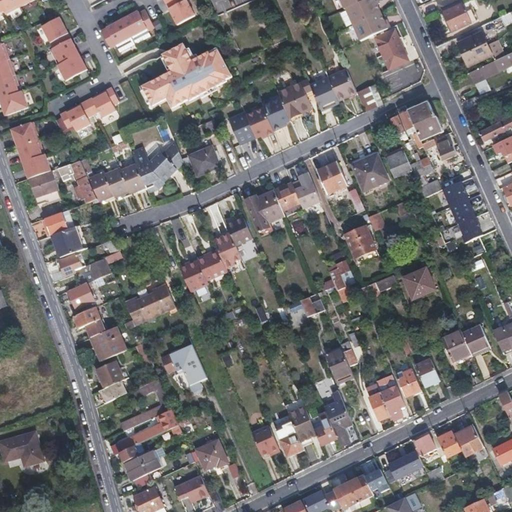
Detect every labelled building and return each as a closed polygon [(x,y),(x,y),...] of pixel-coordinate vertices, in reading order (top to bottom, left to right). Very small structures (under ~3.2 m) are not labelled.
[(0,0),(0,12),(4,11),(6,13),(32,0),(0,0)] [(164,0),(169,8),(174,6),(170,0),(164,0)] [(170,0),(174,6),(169,8),(177,24),(196,15),(191,6),(188,7),(185,1),(185,0),(170,0)] [(211,0),(212,1),(218,15),(235,8),(231,0),(211,0)] [(340,0),(345,9),(346,9),(365,0),(340,0)] [(365,0),(346,9),(361,41),(391,27),(387,19),(385,20),(377,4),(380,3),(378,0),(365,0)] [(448,0),(437,5),(439,11),(454,5),(451,0),(448,0)] [(470,22),(462,4),(443,12),(452,31),(470,22)] [(138,10),(146,26),(139,29),(141,32),(147,28),(148,30),(155,27),(144,7),(138,10)] [(146,26),(138,10),(106,27),(109,32),(103,35),(110,48),(117,44),(115,42),(122,38),(123,41),(141,32),(139,29),(146,26)] [(53,40),(50,41),(53,48),(50,49),(66,80),(88,69),(72,38),(71,38),(67,40),(64,35),(68,32),(60,16),(42,26),(47,35),(50,33),(53,40)] [(409,61),(396,30),(376,39),(390,69),(409,61)] [(495,60),(505,56),(497,39),(487,44),(481,32),(458,43),(468,65),(492,54),(495,60)] [(21,90),(4,42),(0,43),(0,100),(5,115),(28,106),(22,90),(21,90)] [(203,58),(202,56),(184,64),(176,48),(167,53),(164,54),(172,71),(143,86),(153,105),(168,98),(173,108),(189,99),(190,100),(218,86),(218,85),(224,81),(210,55),(203,58)] [(495,60),(469,72),(474,82),(498,71),(495,60)] [(339,101),(357,92),(353,83),(347,69),(329,78),(339,101)] [(357,92),(375,84),(371,75),(353,83),(357,92)] [(329,78),(312,85),(313,89),(317,98),(322,110),(331,106),(340,102),(339,101),(329,78)] [(312,85),(309,80),(292,87),(279,93),(290,117),(302,111),(313,106),(311,101),(307,92),(313,89),(312,85)] [(279,93),(292,87),(290,83),(278,89),(279,93)] [(383,103),(382,99),(375,84),(357,92),(366,111),(383,103)] [(119,101),(112,87),(60,113),(68,128),(73,125),(77,131),(91,123),(87,117),(99,111),(102,117),(116,110),(113,104),(119,101)] [(317,98),(313,89),(307,92),(311,101),(317,98)] [(431,103),(410,112),(418,131),(419,133),(422,141),(444,132),(431,103)] [(290,117),(292,121),(304,116),(302,111),(290,117)] [(418,131),(410,112),(403,115),(411,133),(418,131)] [(392,120),(399,138),(407,135),(399,117),(392,120)] [(511,118),(481,133),(485,141),(507,130),(507,128),(511,125),(511,118)] [(203,123),(209,136),(216,133),(210,120),(203,123)] [(11,128),(28,178),(29,178),(51,170),(45,153),(44,153),(34,121),(11,128)] [(424,145),(422,141),(419,133),(415,135),(426,160),(430,158),(429,157),(424,145)] [(113,137),(116,144),(124,141),(121,134),(113,137)] [(503,151),(507,160),(511,157),(511,136),(494,145),(498,153),(503,151)] [(443,139),(441,137),(424,145),(429,157),(439,153),(446,167),(458,162),(447,137),(443,139)] [(245,168),(259,161),(249,141),(235,149),(245,168)] [(146,154),(135,159),(136,161),(136,163),(146,184),(147,188),(154,186),(158,189),(159,188),(164,182),(162,181),(175,167),(181,159),(174,142),(162,154),(163,156),(150,162),(146,154)] [(183,162),(183,164),(190,161),(197,175),(219,166),(217,160),(213,151),(211,146),(181,159),(183,162)] [(143,147),(132,152),(135,159),(146,154),(143,147)] [(163,156),(162,154),(160,152),(150,162),(163,156)] [(365,192),(389,181),(378,155),(366,161),(367,162),(355,168),(365,192)] [(398,183),(415,175),(413,170),(407,155),(389,163),(398,183)] [(87,201),(98,197),(91,182),(89,176),(81,158),(70,162),(73,168),(80,185),(86,197),(87,201)] [(348,184),(338,161),(319,169),(322,179),(320,180),(325,193),(348,184)] [(431,162),(423,165),(413,170),(415,175),(417,179),(436,171),(431,162)] [(146,184),(136,163),(122,169),(131,189),(131,190),(146,184)] [(106,173),(114,193),(115,195),(131,189),(122,169),(121,167),(106,173)] [(29,178),(38,201),(60,193),(58,188),(60,187),(52,169),(51,170),(29,178)] [(91,182),(98,197),(99,200),(114,193),(106,173),(106,172),(105,170),(89,176),(91,182)] [(300,198),(305,209),(323,202),(314,183),(304,187),(302,183),(301,180),(294,183),(300,198)] [(294,182),(275,190),(282,206),(300,198),(294,183),(294,182)] [(425,197),(444,189),(441,182),(422,190),(425,197)] [(511,183),(503,188),(511,205),(511,204),(511,183)] [(80,199),(86,197),(80,185),(75,187),(75,188),(80,199)] [(364,207),(356,187),(348,191),(357,210),(364,207)] [(446,195),(444,189),(425,197),(437,225),(442,236),(446,244),(451,242),(438,211),(435,212),(434,208),(437,207),(439,211),(446,208),(444,204),(456,198),(452,192),(446,195)] [(257,197),(268,223),(286,216),(282,206),(275,190),(257,197)] [(60,193),(38,201),(39,203),(47,201),(48,203),(62,198),(60,193)] [(246,199),(260,235),(271,230),(268,223),(257,197),(256,195),(246,199)] [(323,202),(305,209),(308,218),(326,210),(323,202)] [(45,223),(47,227),(67,219),(63,211),(44,218),(45,223)] [(490,217),(487,211),(472,218),(474,224),(490,217)] [(380,213),(370,216),(376,231),(386,227),(380,213)] [(271,230),(273,234),(275,233),(272,225),(287,219),(286,216),(268,223),(271,230)] [(236,245),(252,238),(244,218),(227,224),(229,229),(231,233),(236,245)] [(67,219),(47,227),(49,233),(50,236),(52,235),(70,228),(67,219)] [(70,228),(52,235),(55,244),(56,243),(58,250),(59,249),(62,257),(87,248),(78,225),(70,228)] [(436,239),(442,236),(437,225),(431,228),(436,239)] [(376,249),(367,228),(346,237),(356,258),(376,249)] [(262,239),(273,234),(271,230),(260,235),(262,239)] [(217,250),(225,267),(233,264),(232,262),(242,258),(236,245),(231,233),(222,237),(213,240),(217,250)] [(115,237),(103,242),(108,254),(120,248),(115,237)] [(486,252),(481,240),(467,246),(472,258),(486,252)] [(206,258),(199,261),(204,273),(207,280),(227,272),(225,267),(217,250),(210,253),(211,256),(206,258)] [(111,262),(124,258),(122,252),(109,255),(111,262)] [(66,274),(75,270),(85,266),(84,263),(82,264),(79,256),(71,259),(70,258),(61,262),(64,269),(66,274)] [(75,270),(76,272),(78,276),(82,274),(84,277),(86,282),(100,276),(109,272),(103,258),(85,266),(75,270)] [(329,267),(333,276),(351,268),(347,260),(329,267)] [(186,263),(181,265),(190,286),(192,291),(208,284),(207,280),(204,273),(199,261),(188,265),(186,263)] [(314,283),(308,268),(303,270),(309,285),(314,283)] [(333,276),(337,285),(341,295),(346,293),(343,287),(356,281),(351,268),(333,276)] [(437,290),(427,268),(405,278),(414,300),(437,290)] [(303,270),(290,276),(294,284),(297,283),(300,289),(309,285),(303,270)] [(394,275),(375,283),(379,292),(398,284),(394,275)] [(86,282),(88,287),(102,280),(100,276),(86,282)] [(323,286),(328,293),(335,287),(330,280),(323,286)] [(86,282),(68,291),(72,299),(76,308),(93,300),(88,287),(86,282)] [(172,296),(167,284),(154,290),(155,293),(140,300),(139,297),(128,302),(138,324),(177,307),(172,296)] [(325,309),(318,293),(301,300),(308,317),(325,309)] [(78,322),(81,327),(85,326),(101,318),(96,306),(76,316),(78,322)] [(85,326),(90,337),(106,330),(101,318),(85,326)] [(129,327),(136,324),(133,318),(126,321),(129,327)] [(355,327),(362,323),(360,319),(352,321),(353,324),(355,327)] [(472,354),(490,346),(481,324),(462,332),(472,354)] [(106,330),(90,337),(95,348),(101,360),(127,348),(117,325),(106,330)] [(504,355),(511,351),(511,349),(504,331),(502,326),(493,330),(504,355)] [(449,364),(472,354),(462,332),(461,330),(439,339),(449,364)] [(356,348),(363,346),(357,332),(351,335),(356,348)] [(154,365),(144,343),(143,341),(136,344),(147,368),(154,365)] [(197,380),(208,375),(193,343),(162,357),(169,372),(176,368),(177,371),(183,369),(192,390),(196,390),(199,389),(200,387),(197,380)] [(348,344),(341,346),(342,348),(349,366),(356,364),(348,344)] [(340,384),(354,378),(349,366),(342,348),(327,354),(340,384)] [(426,388),(441,381),(431,359),(417,366),(426,388)] [(121,380),(124,379),(121,373),(116,361),(96,370),(99,378),(103,388),(121,380)] [(399,380),(406,397),(421,390),(412,368),(402,373),(404,378),(399,380)] [(121,424),(124,430),(156,415),(158,414),(172,408),(162,384),(159,378),(134,390),(138,398),(157,390),(164,405),(121,424)] [(326,379),(317,383),(323,399),(332,396),(326,379)] [(101,397),(104,404),(127,393),(121,380),(103,388),(98,390),(101,397)] [(392,416),(386,400),(383,393),(379,384),(368,389),(381,421),(392,416)] [(383,393),(386,400),(396,396),(401,408),(405,406),(397,387),(383,393)] [(338,440),(341,446),(347,443),(341,430),(353,424),(345,404),(339,390),(332,393),(337,403),(325,407),(327,413),(338,440)] [(511,426),(511,399),(508,392),(501,396),(511,419),(511,421),(508,423),(509,428),(511,426)] [(392,416),(394,420),(404,416),(401,408),(396,396),(386,400),(392,416)] [(305,407),(289,414),(298,434),(301,442),(317,436),(311,420),(305,407)] [(179,424),(177,418),(172,408),(158,414),(162,424),(159,425),(118,443),(122,451),(132,446),(142,441),(173,427),(179,424)] [(317,436),(322,447),(338,440),(327,413),(311,420),(317,436)] [(183,434),(179,424),(173,427),(177,437),(183,434)] [(253,432),(262,455),(269,452),(279,447),(270,425),(253,432)] [(484,449),(474,427),(456,436),(463,450),(466,457),(484,449)] [(37,430),(0,441),(0,450),(4,464),(21,459),(24,468),(46,462),(37,430)] [(456,436),(454,432),(439,439),(448,458),(463,450),(456,436)] [(288,456),(305,450),(301,442),(298,434),(282,441),(288,456)] [(413,441),(411,442),(417,454),(419,457),(437,448),(431,435),(415,443),(413,441)] [(228,461),(219,439),(197,448),(206,468),(217,464),(218,465),(228,461)] [(511,439),(490,450),(497,465),(511,458),(511,439)] [(118,453),(122,463),(136,456),(147,451),(142,441),(132,446),(122,451),(118,453)] [(123,464),(127,472),(155,459),(151,451),(123,464)] [(190,464),(197,461),(193,452),(186,455),(190,464)] [(419,457),(417,454),(392,466),(399,481),(425,469),(419,457)] [(155,459),(127,472),(130,480),(141,475),(158,467),(155,459)] [(425,469),(432,484),(444,478),(437,463),(425,469)] [(238,465),(223,469),(226,482),(241,478),(238,465)] [(503,487),(507,486),(500,472),(496,473),(503,487)] [(141,475),(130,480),(134,489),(145,484),(141,475)] [(208,492),(201,475),(175,487),(180,499),(189,495),(192,501),(209,494),(208,492)] [(366,476),(350,483),(359,503),(375,495),(366,476)] [(335,490),(335,491),(342,506),(344,510),(359,503),(350,483),(335,490)] [(398,485),(391,489),(397,501),(404,498),(398,485)] [(163,511),(152,487),(132,497),(139,511),(163,511)] [(502,488),(483,497),(484,500),(468,508),(470,511),(491,511),(487,504),(496,500),(498,504),(508,500),(502,488)] [(209,494),(213,503),(221,499),(217,489),(208,492),(209,494)] [(322,491),(304,500),(309,511),(320,511),(329,508),(333,510),(342,506),(335,491),(325,496),(322,491)] [(397,501),(386,507),(388,511),(410,511),(404,498),(397,501)] [(306,511),(301,501),(284,510),(285,511),(282,511),(306,511)]
